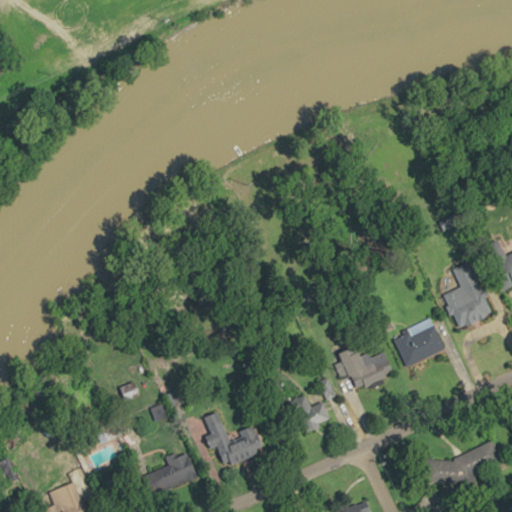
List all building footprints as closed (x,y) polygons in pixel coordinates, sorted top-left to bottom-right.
[(453,267),(461,287),(444,293),(457,328),(492,314),(472,260),(453,267)] [(394,334),(406,365),(445,349),(433,319),(394,334)] [(356,389),(396,374),(386,350),(372,355),(370,351),(360,355),(357,346),(342,352),(356,389)] [(289,403),(304,432),(332,419),(323,400),(313,405),(307,394),(289,403)] [(204,417),(215,448),(218,447),(225,465),(268,450),(259,425),(229,436),(220,411),(204,417)] [(459,454),(466,475),(502,462),(495,440),(459,454)] [(169,482),(194,482),(194,455),(169,455),(169,482)] [(55,504),(47,507),(49,511),(88,511),(74,481),(50,492),(55,504)]
